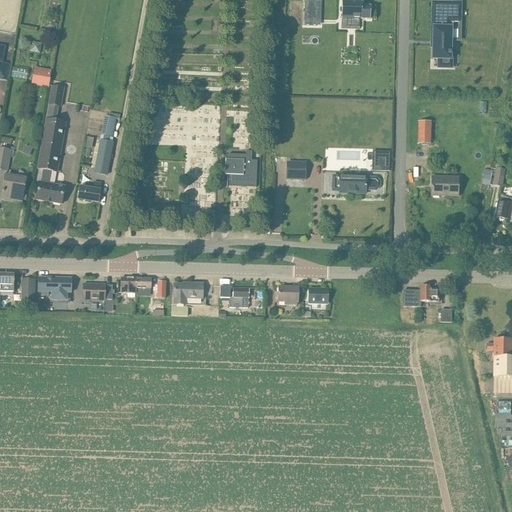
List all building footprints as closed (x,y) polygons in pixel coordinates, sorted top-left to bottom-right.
[(305,1),(304,26),(317,26),(317,2),(305,1)] [(341,2),(341,31),(362,32),(363,20),(370,20),(370,6),(361,6),(361,2),(341,2)] [(434,29),(433,59),(440,59),(440,66),(449,66),(450,29),(446,29),(447,21),(459,21),(459,5),(451,4),(436,4),(436,29),(434,29)] [(41,44),(31,42),(29,52),(39,54),(41,44)] [(0,80),(6,81),(9,65),(1,64),(4,47),(0,46),(0,80)] [(28,70),(12,67),(10,77),(26,80),(28,70)] [(31,86),(48,89),(51,71),(34,68),(31,86)] [(51,87),(48,106),(58,108),(61,108),(64,89),(51,87)] [(104,116),(101,135),(102,136),(101,141),(109,142),(109,140),(110,137),(112,137),(115,119),(119,120),(120,115),(109,113),(108,117),(104,116)] [(39,184),(36,200),(60,204),(62,194),(66,192),(60,184),(56,187),(49,185),(51,172),(56,173),(65,124),(55,122),(45,120),(36,169),(42,170),(40,184),(39,184)] [(430,122),(417,122),(417,144),(430,145),(430,122)] [(93,139),(87,138),(85,148),(91,150),(93,139)] [(100,140),(93,174),(106,176),(113,143),(109,142),(101,141),(100,140)] [(32,150),(24,147),(21,155),(29,158),(32,150)] [(0,170),(6,172),(10,151),(0,149),(0,170)] [(226,176),(226,187),(227,187),(227,182),(229,182),(228,187),(255,188),(256,162),(251,161),(251,152),(245,152),(245,156),(227,155),(227,160),(224,160),(224,176),(226,176)] [(372,152),(372,171),(387,171),(388,153),(372,152)] [(287,163),(287,180),(305,181),(305,164),(287,163)] [(502,188),(506,171),(496,168),(492,186),(502,188)] [(490,185),(492,171),(484,170),(482,184),(490,185)] [(89,176),(81,175),(80,182),(87,184),(89,176)] [(332,192),(338,192),(338,194),(365,195),(365,191),(376,192),(379,188),(380,183),(376,178),(366,178),(366,176),(339,175),(339,177),(332,176),(332,192)] [(5,177),(1,199),(20,203),(24,181),(5,177)] [(431,178),(430,197),(457,198),(458,179),(431,178)] [(80,187),(78,200),(98,203),(101,183),(93,182),(92,189),(80,187)] [(495,218),(498,219),(501,221),(504,220),(508,205),(509,205),(510,200),(498,198),(497,203),(498,203),(495,218)] [(0,297),(0,293),(13,294),(13,275),(0,274),(0,297)] [(70,294),(70,279),(38,278),(38,293),(51,293),(51,299),(66,300),(66,294),(70,294)] [(135,295),(135,290),(136,279),(120,278),(120,295),(135,295)] [(136,279),(135,290),(143,290),(143,293),(149,294),(149,290),(150,290),(151,279),(136,279)] [(21,302),(34,303),(34,280),(21,280),(21,302)] [(152,281),(152,296),(164,297),(164,281),(152,281)] [(173,299),(171,299),(171,308),(186,308),(186,306),(205,307),(205,300),(202,300),(202,284),(187,284),(187,285),(173,285),(173,299)] [(83,294),(82,302),(91,302),(91,309),(91,312),(103,312),(103,310),(103,303),(103,301),(104,286),(83,285),(83,294)] [(104,286),(103,301),(106,301),(110,302),(111,302),(112,286),(105,286),(104,286)] [(219,299),(229,299),(229,309),(242,309),(242,299),(248,300),(248,289),(233,288),(232,294),(229,294),(230,287),(220,287),(219,299)] [(278,287),(277,304),(284,304),(283,307),(285,307),(296,307),(297,305),(298,288),(278,287)] [(419,308),(419,303),(438,303),(439,290),(431,289),(431,287),(419,287),(419,292),(402,291),(402,308),(419,308)] [(308,301),(308,305),(327,305),(327,301),(327,291),(312,290),(309,290),(308,301)] [(153,311),(152,316),(163,317),(163,303),(153,302),(153,305),(153,311)] [(451,310),(440,310),(440,323),(451,323),(451,310)] [(491,395),(511,395),(511,358),(511,340),(492,340),(492,345),(486,345),(486,352),(492,352),(491,395)] [(507,437),(511,436),(511,414),(510,415),(510,404),(498,403),(498,415),(495,415),(495,429),(502,429),(502,437),(507,437)]
